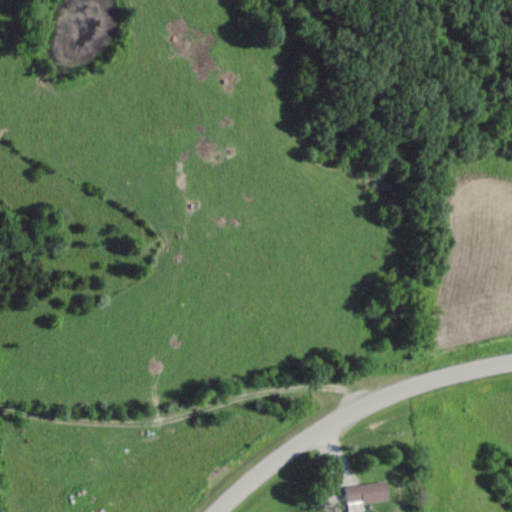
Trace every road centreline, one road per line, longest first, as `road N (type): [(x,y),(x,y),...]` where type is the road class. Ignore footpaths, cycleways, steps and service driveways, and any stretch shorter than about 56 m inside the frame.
road 1 (residential): [(367,402),(308,385),(125,422),(0,410)]
road 2 (secondary): [(216,511),(327,423),(387,391),(511,358)]
